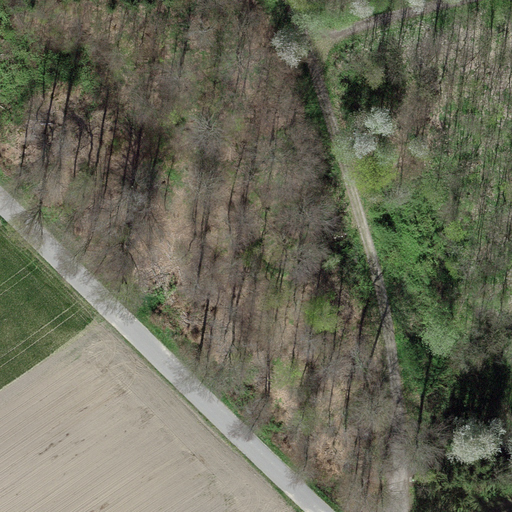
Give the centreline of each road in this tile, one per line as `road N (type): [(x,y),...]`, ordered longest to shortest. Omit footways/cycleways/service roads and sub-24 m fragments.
road 1 (track): [(285,0),(385,287),(402,511)]
road 2 (tertiary): [(0,197),(322,511)]
road 3 (track): [(456,0),(302,41)]
